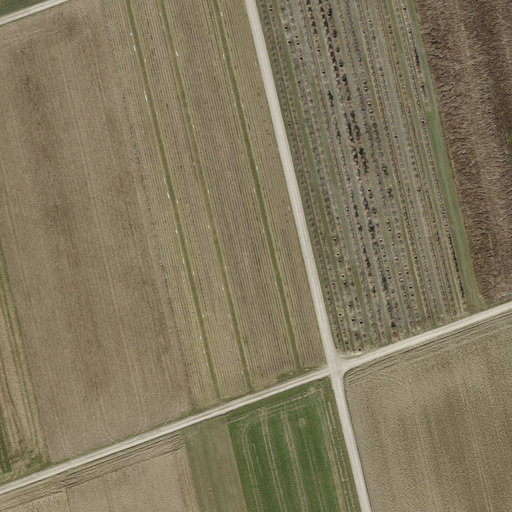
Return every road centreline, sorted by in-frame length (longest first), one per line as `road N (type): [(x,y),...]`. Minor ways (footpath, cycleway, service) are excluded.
road 1 (track): [(0,490),(511,305)]
road 2 (track): [(367,511),(250,0)]
